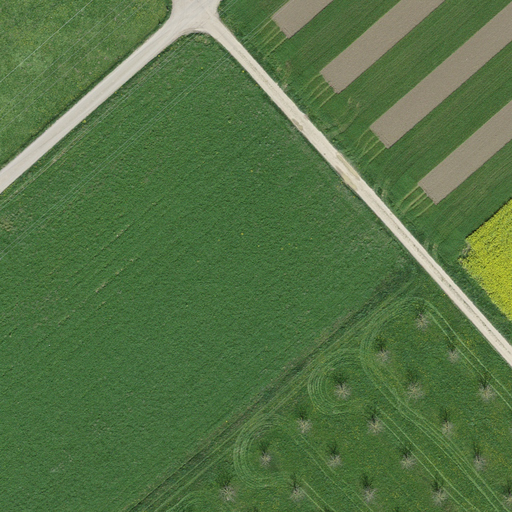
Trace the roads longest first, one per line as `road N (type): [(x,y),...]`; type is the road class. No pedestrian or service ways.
road 1 (track): [(194,0),(511,356)]
road 2 (track): [(0,181),(198,5)]
